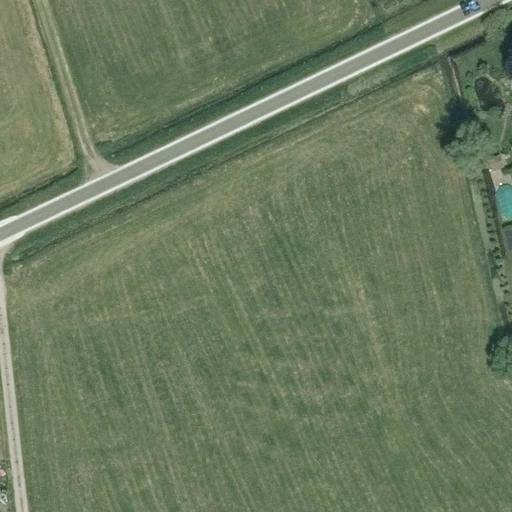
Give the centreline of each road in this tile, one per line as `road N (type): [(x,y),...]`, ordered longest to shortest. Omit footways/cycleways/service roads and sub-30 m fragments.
road 1 (unclassified): [(0,233),(492,0)]
road 2 (track): [(21,511),(0,323)]
